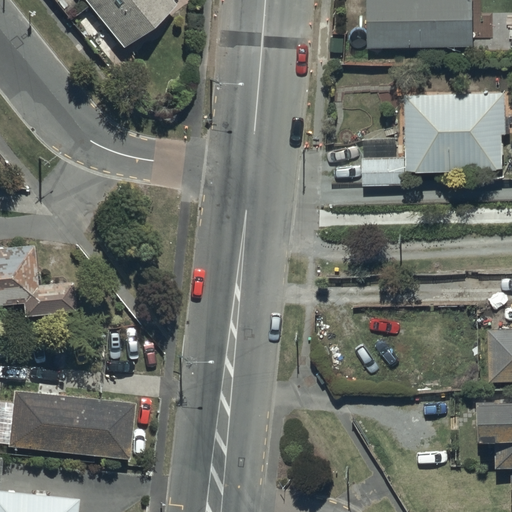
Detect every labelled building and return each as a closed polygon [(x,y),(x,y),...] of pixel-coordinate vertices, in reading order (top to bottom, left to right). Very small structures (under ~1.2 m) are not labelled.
[(89,0),(121,39),(169,0),(89,0)] [(472,0),(364,0),(366,52),(473,51),(472,0)] [(505,97),(403,98),(403,174),(506,173),(505,97)] [(0,296),(22,296),(23,307),(77,305),(75,274),(38,275),(36,237),(0,239),(0,296)] [(511,317),(492,318),(493,372),(511,371),(511,317)] [(14,382),(8,437),(131,449),(137,395),(14,382)] [(511,385),(486,386),(486,393),(481,393),(482,433),(498,433),(498,455),(511,454),(511,385)] [(74,511),(76,495),(0,487),(0,511),(74,511)] [(148,505),(148,497),(128,495),(126,511),(144,511),(145,505),(148,505)]
